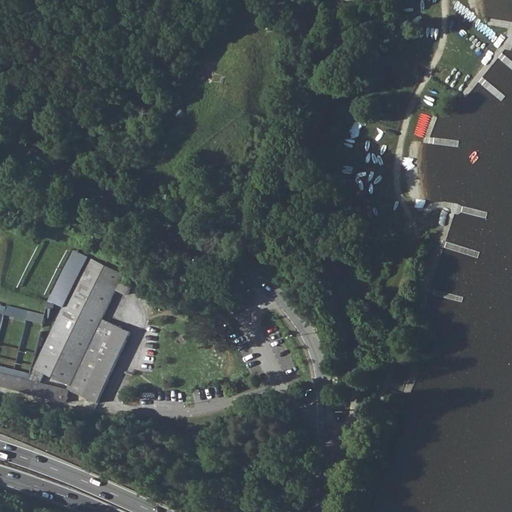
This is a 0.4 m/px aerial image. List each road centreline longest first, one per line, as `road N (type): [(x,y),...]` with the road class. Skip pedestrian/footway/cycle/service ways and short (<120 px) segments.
road 1 (tertiary): [(315,511),(326,464),(326,388),(321,358),(288,303),(0,138)]
road 2 (trunk): [(154,511),(0,449)]
